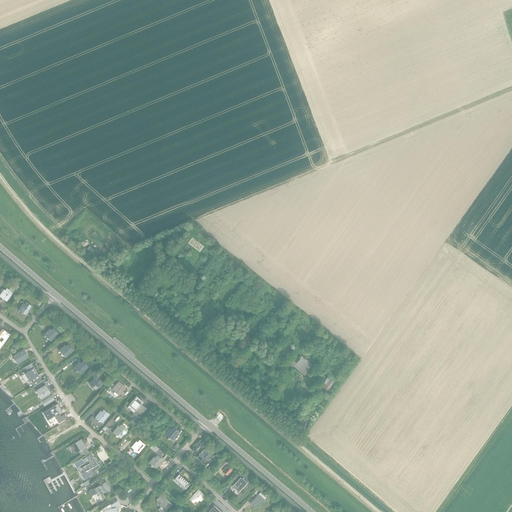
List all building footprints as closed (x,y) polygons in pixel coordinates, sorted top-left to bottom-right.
[(95,251),(89,245),(86,248),(93,254),(95,251)] [(86,276),(90,273),(87,271),(88,270),(86,268),(86,269),(85,269),(86,268),(82,264),(80,265),(82,267),(80,270),(86,276)] [(4,290),(3,289),(0,293),(0,296),(6,301),(14,290),(10,287),(8,289),(6,288),(4,290)] [(131,313),(133,309),(130,306),(131,305),(128,303),(128,304),(127,304),(128,303),(124,299),(122,301),(125,303),(122,306),(131,313)] [(24,304),(23,303),(18,309),(26,315),(32,306),(25,302),(24,304)] [(53,328),(51,330),(50,329),(44,334),(50,340),(58,333),(53,328)] [(2,329),(1,329),(0,331),(0,348),(9,335),(10,334),(9,333),(3,329),(2,329)] [(68,344),(66,346),(64,345),(59,350),(65,357),(73,350),(68,344)] [(28,357),(23,349),(13,356),(18,363),(28,357)] [(305,375),(313,364),(307,359),(307,360),(302,356),(294,366),(305,375)] [(80,363),(79,362),(74,367),(80,374),(88,366),(83,361),(80,363)] [(38,375),(34,367),(31,363),(23,368),(24,368),(27,372),(19,376),(20,376),(22,379),(23,378),(26,383),(27,382),(38,375)] [(42,381),(38,375),(27,382),(29,386),(30,388),(35,385),(42,381)] [(96,376),(89,383),(92,386),(96,390),(98,387),(99,388),(103,382),(98,378),(96,376)] [(333,382),(329,379),(323,388),(327,391),(333,382)] [(125,388),(126,387),(120,382),(118,384),(117,383),(112,389),(119,395),(122,391),(124,393),(127,389),(125,388)] [(50,396),(49,394),(50,393),(45,385),(36,391),(41,398),(42,401),(41,402),(44,406),(54,400),(51,395),(50,396)] [(136,396),(127,407),(133,413),(135,410),(141,415),(147,408),(142,405),(141,404),(143,402),(136,396)] [(57,403),(43,412),(45,416),(48,415),(50,418),(54,416),(59,423),(67,418),(64,415),(61,417),(59,415),(57,416),(56,414),(62,411),(57,403)] [(101,412),(100,411),(95,416),(102,422),(109,414),(103,409),(101,412)] [(303,415),(299,421),(303,424),(307,419),(303,415)] [(126,431),(127,430),(121,425),(119,427),(118,426),(113,431),(120,437),(124,433),(125,434),(126,433),(127,432),(127,431),(126,431)] [(179,432),(173,427),(169,431),(168,430),(165,434),(172,440),(179,432)] [(86,447),(81,439),(71,446),(75,453),(78,451),(81,456),(89,452),(86,447)] [(137,442),(136,441),(131,447),(138,453),(145,445),(139,440),(137,442)] [(211,454),(205,448),(196,458),(201,462),(203,458),(205,460),(211,454)] [(92,453),(86,457),(88,461),(90,463),(81,469),(84,472),(82,474),(85,479),(96,472),(95,471),(100,467),(98,465),(98,464),(99,464),(98,462),(95,458),(92,453)] [(155,458),(154,456),(149,462),(156,468),(163,460),(157,455),(155,458)] [(82,458),(75,463),(78,467),(85,463),(82,458)] [(228,466),(222,471),(227,475),(232,470),(228,466)] [(179,473),(174,479),(175,478),(184,487),(188,482),(190,484),(179,473)] [(241,478),(234,485),(236,488),(235,489),(239,492),(247,483),(241,478)] [(106,481),(102,483),(102,482),(104,481),(101,482),(100,482),(100,485),(94,488),(93,487),(88,490),(96,504),(104,499),(103,499),(100,495),(104,492),(104,490),(107,490),(110,488),(106,481)] [(192,501),(199,499),(201,501),(205,496),(198,490),(193,495),(190,498),(190,499),(192,501)] [(260,492),(252,502),(254,505),(253,506),(257,509),(265,500),(264,500),(266,498),(260,492)] [(156,500),(157,501),(157,502),(158,502),(162,505),(158,510),(159,511),(164,511),(165,511),(166,511),(166,510),(172,504),(163,497),(163,496),(162,496),(161,495),(156,500)] [(116,511),(118,511),(117,509),(121,506),(117,501),(111,505),(110,504),(103,508),(105,511),(116,511)]
